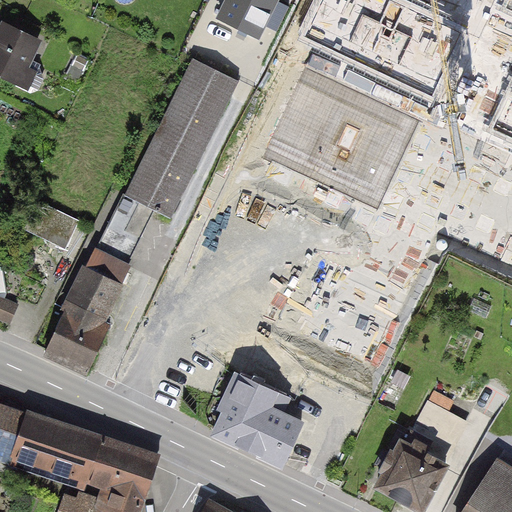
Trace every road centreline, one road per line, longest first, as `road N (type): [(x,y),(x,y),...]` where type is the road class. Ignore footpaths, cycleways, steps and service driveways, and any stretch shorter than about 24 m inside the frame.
road 1 (residential): [(149,431),(248,218),(378,278),(435,149),(423,144),(481,22),(469,17),(477,0)]
road 2 (primary): [(0,362),(149,431)]
